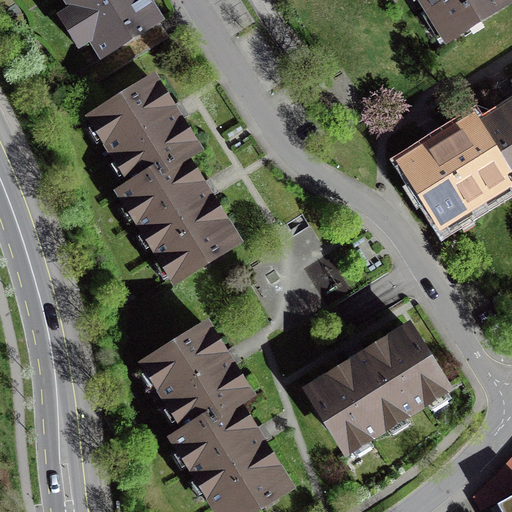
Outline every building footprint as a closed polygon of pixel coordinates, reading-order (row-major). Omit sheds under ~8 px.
[(146,0),(66,0),(75,14),(60,23),(75,47),(89,39),(101,57),(160,21),(146,0)] [(424,0),(449,38),(508,1),(507,0),(424,0)] [(134,186),(183,156),(195,150),(155,83),(94,119),(134,186)] [(511,105),(478,127),(511,181),(511,182),(511,105)] [(511,181),(478,127),(474,121),(404,164),(440,224),(511,181)] [(234,242),(183,156),(134,186),(123,192),(174,278),(234,242)] [(188,431),(237,401),(249,394),(226,356),(208,326),(146,364),(188,431)] [(447,386),(409,327),(361,357),(306,392),(345,452),(447,386)] [(262,441),(237,401),(188,431),(176,439),(220,511),(244,511),(289,485),(262,441)] [(511,511),(511,495),(497,504),(501,511),(511,511)]
